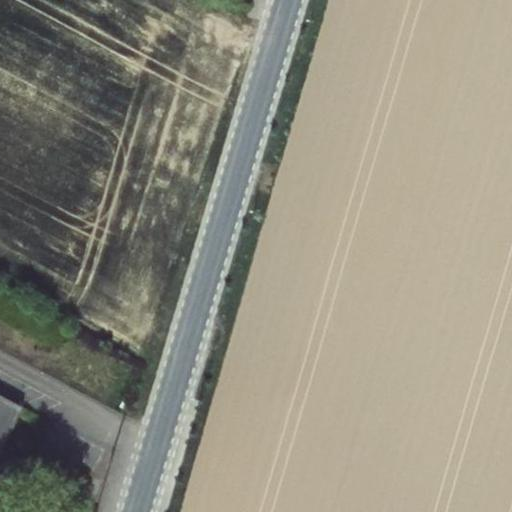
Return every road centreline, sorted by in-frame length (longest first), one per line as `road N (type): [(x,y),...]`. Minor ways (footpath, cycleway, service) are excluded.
road 1 (residential): [(138,511),(288,0)]
road 2 (unknown): [(0,360),(157,444)]
